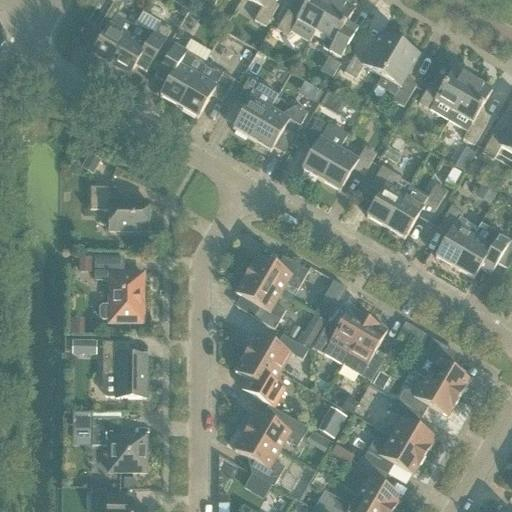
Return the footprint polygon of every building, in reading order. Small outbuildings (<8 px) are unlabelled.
[(134,27),(133,27),(124,22),(126,18),(119,13),(124,4),(116,0),(110,0),(107,7),(106,6),(93,28),(104,34),(91,57),(110,68),(134,27)] [(268,1),(268,0),(246,0),(262,9),(254,22),(266,29),(278,7),(268,1)] [(315,33),(334,0),(309,0),(304,9),(293,3),(276,32),(288,38),(290,34),(309,45),(316,34),(315,33)] [(342,32),(355,10),(337,0),(334,0),(315,33),(316,34),(326,40),(323,46),(323,50),(340,60),(353,38),(342,32)] [(159,26),(154,34),(135,23),(133,27),(134,27),(110,68),(129,80),(142,57),(153,63),(171,33),(159,26)] [(386,35),(385,37),(381,35),(367,59),(357,53),(344,74),(356,81),(363,68),(382,79),(401,46),(397,44),(399,42),(386,35)] [(206,39),(197,58),(219,68),(228,49),(206,39)] [(406,81),(420,58),(401,46),(382,79),(376,88),(394,99),(392,102),(404,109),(416,88),(406,81)] [(205,64),(187,54),(175,47),(163,69),(173,75),(160,97),(179,109),(205,64)] [(235,82),(223,75),(205,64),(179,109),(198,120),(211,97),(222,104),(235,82)] [(448,123),(453,114),(474,80),(454,68),(442,90),(431,84),(418,105),(448,123)] [(324,90),(329,89),(331,84),(330,80),(326,77),(321,79),(319,83),(320,87),(324,90)] [(246,108),(233,131),(252,142),(270,111),(278,98),(260,87),(248,80),(235,102),(246,108)] [(480,112),(493,91),(474,80),(453,114),(464,121),(459,129),(467,134),(463,141),(474,147),(491,119),(480,112)] [(315,89),(309,99),(317,105),(324,94),(315,89)] [(353,128),(366,116),(344,92),(331,104),(353,128)] [(252,142),(271,153),(284,131),(295,137),(307,115),(296,108),(280,117),(270,111),(252,142)] [(329,125),(328,127),(317,121),(304,143),(315,149),(302,171),(321,183),(339,151),(340,151),(348,137),(329,125)] [(511,128),(505,140),(495,134),(482,155),(493,162),(501,149),(511,155),(511,128)] [(405,147),(408,141),(398,135),(391,146),(397,150),(405,147)] [(321,183),(340,194),(353,171),(364,177),(376,156),(365,149),(357,162),(340,151),(339,151),(321,183)] [(102,162),(90,155),(82,169),(94,176),(102,162)] [(460,161),(456,168),(464,173),(468,166),(460,161)] [(386,230),(404,198),(394,192),(401,180),(382,168),(369,190),(380,196),(366,218),(386,230)] [(479,198),(491,205),(497,193),(485,186),(479,198)] [(386,230),(405,241),(418,219),(429,225),(446,194),(435,188),(426,203),(408,192),(404,198),(386,230)] [(116,203),(116,189),(91,189),(90,212),(110,212),(110,233),(148,233),(148,203),(116,203)] [(449,236),(435,259),(455,270),(473,239),(476,233),(465,227),(467,223),(460,219),(462,215),(451,208),(438,230),(449,236)] [(473,239),(455,270),(474,281),(487,259),(508,271),(511,263),(511,244),(499,237),(500,236),(481,225),(476,233),(473,239)] [(309,273),(287,260),(281,271),(258,257),(247,276),(281,296),(287,286),(298,293),(309,273)] [(91,273),(91,258),(81,258),(81,273),(91,273)] [(143,325),(143,275),(123,275),(123,260),(95,260),(95,282),(110,282),(110,308),(102,308),(99,310),(99,321),(102,323),(110,323),(110,325),(143,325)] [(275,306),(281,296),(247,276),(235,295),(259,309),(253,319),(275,332),(286,313),(275,306)] [(326,298),(317,314),(329,322),(339,305),(326,298)] [(313,350),(342,367),(348,356),(368,322),(349,310),(336,334),(326,328),(313,350)] [(374,356),(388,333),(368,322),(348,356),(342,367),(371,384),(384,362),(374,356)] [(301,334),(295,343),(296,344),(309,351),(314,342),(301,334)] [(284,336),(277,347),(257,336),(246,355),(281,375),(292,356),(303,362),(309,351),(297,345),(284,336)] [(459,400),(470,381),(447,367),(455,354),(432,341),(413,374),(425,380),(459,400)] [(72,358),(97,358),(97,342),(72,342),(72,358)] [(146,400),(147,358),(130,358),(130,344),(103,344),(102,377),(102,394),(103,396),(103,397),(105,398),(107,399),(116,399),(116,400),(146,400)] [(275,385),(281,375),(246,355),(235,374),(255,386),(249,395),(274,410),(285,391),(275,385)] [(388,378),(380,373),(373,385),(381,390),(388,378)] [(459,400),(425,380),(413,399),(403,393),(397,403),(419,416),(424,406),(448,419),(459,400)] [(357,405),(348,400),(342,411),(351,416),(357,405)] [(390,439),(425,459),(436,440),(413,426),(419,416),(397,403),(390,414),(401,420),(390,439)] [(344,421),(331,413),(318,433),(332,442),(344,421)] [(286,417),(280,428),(257,414),(246,433),(280,453),(286,443),(297,450),(308,430),(286,417)] [(146,474),(146,438),(121,437),(121,421),(92,421),(92,448),(109,448),(109,474),(146,474)] [(379,422),(360,433),(368,445),(386,434),(379,422)] [(274,463),(280,453),(246,433),(234,452),(258,466),(252,476),(274,489),(285,470),(274,463)] [(414,478),(425,459),(390,439),(384,449),(374,443),(362,462),(384,475),(390,464),(414,478)] [(356,472),(345,491),(356,497),(380,511),(393,511),(402,499),(382,487),(388,477),(384,475),(362,462),(356,472)] [(350,508),(339,501),(325,493),(314,511),(380,511),(356,497),(350,508)] [(145,511),(146,510),(120,509),(120,496),(91,496),(91,511),(145,511)] [(74,497),(70,497),(67,501),(67,505),(71,508),(75,508),(78,504),(78,500),(74,497)]
